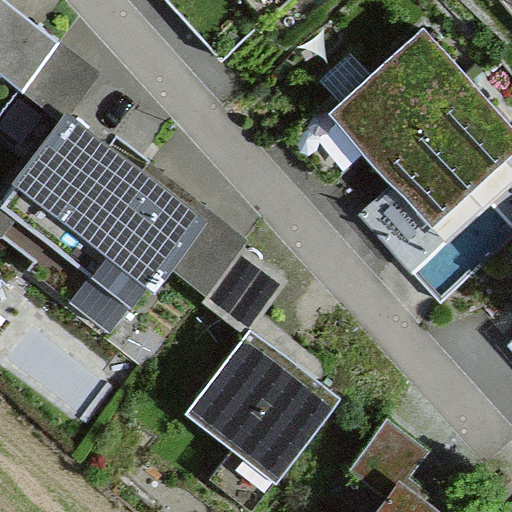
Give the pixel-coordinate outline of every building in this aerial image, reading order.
[(48,34),(3,0),(0,0),(0,74),(10,82),(48,34)] [(471,78),(424,25),(338,101),(384,154),(471,78)] [(511,134),(511,124),(471,78),(384,154),(431,206),(511,134)] [(312,122),(347,160),(367,141),(332,104),(312,122)] [(201,222),(67,118),(0,203),(0,237),(117,329),(201,222)] [(335,402),(243,336),(187,414),(280,480),(335,402)] [(431,511),(396,487),(377,511),(431,511)]
